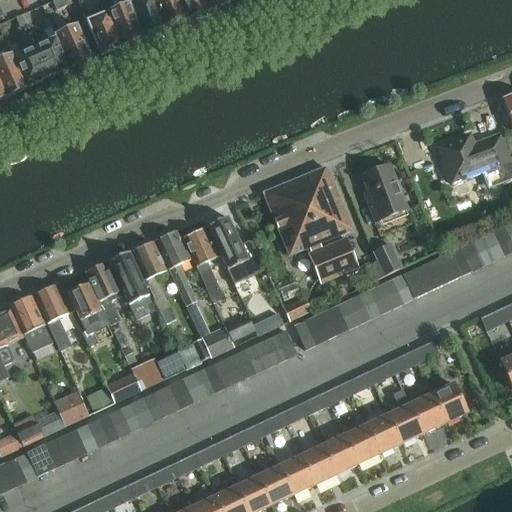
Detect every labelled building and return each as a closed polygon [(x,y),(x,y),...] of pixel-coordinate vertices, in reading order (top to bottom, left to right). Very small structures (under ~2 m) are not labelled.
[(65,0),(59,0),(53,3),(57,12),(69,7),(65,0)] [(127,0),(129,5),(144,40),(166,31),(153,0),(127,0)] [(153,0),(166,31),(188,22),(179,0),(153,0)] [(179,0),(188,22),(208,14),(202,0),(179,0)] [(202,0),(208,14),(230,4),(228,0),(202,0)] [(144,40),(129,5),(109,14),(107,14),(121,49),(144,40)] [(106,6),(83,15),(101,57),(121,49),(107,14),(109,14),(106,6)] [(25,16),(16,20),(20,30),(29,26),(25,16)] [(77,27),(55,36),(56,39),(71,71),(93,61),(78,27),(77,27)] [(52,30),(44,33),(48,42),(56,39),(55,36),(55,37),(52,30)] [(34,49),(20,55),(12,58),(27,91),(49,81),(71,71),(56,39),(48,42),(34,49)] [(16,46),(8,49),(12,56),(12,58),(20,55),(16,46)] [(8,48),(0,51),(0,84),(7,100),(27,91),(12,58),(12,56),(8,49),(8,48)] [(511,99),(502,103),(511,132),(511,99)] [(471,138),(438,150),(451,187),(484,175),(490,190),(511,181),(511,165),(503,142),(477,152),(471,138)] [(389,169),(361,179),(372,208),(369,210),(375,225),(406,214),(389,169)] [(326,170),(264,196),(264,197),(290,258),(307,251),(321,286),(359,270),(346,240),(322,251),(320,246),(352,233),(326,170)] [(228,220),(207,229),(233,287),(264,273),(250,243),(240,247),(228,220)] [(511,247),(504,230),(493,235),(504,258),(511,254),(511,247)] [(203,231),(184,239),(197,268),(195,268),(213,306),(224,301),(207,263),(216,259),(203,231)] [(176,234),(156,243),(170,272),(169,272),(187,309),(197,304),(179,267),(189,263),(176,235),(176,234)] [(493,235),(482,240),(493,264),(504,258),(493,235)] [(482,240),(471,245),(482,269),(493,264),(482,240)] [(153,245),(132,254),(166,326),(176,322),(156,278),(166,273),(153,245)] [(471,245),(460,250),(471,274),(482,269),(471,245)] [(379,264),(366,270),(372,284),(401,271),(391,248),(375,255),(379,264)] [(460,250),(449,256),(461,279),(471,274),(460,250)] [(129,256),(109,264),(128,308),(148,299),(129,256)] [(449,256),(434,263),(445,287),(460,279),(449,256)] [(434,263),(418,270),(429,294),(445,287),(434,263)] [(105,266),(85,275),(98,304),(98,303),(105,317),(110,327),(120,323),(115,313),(110,303),(120,299),(105,266)] [(418,270),(402,278),(414,301),(429,294),(418,270)] [(402,278),(391,283),(402,307),(414,301),(402,278)] [(391,283),(380,288),(392,312),(402,307),(391,283)] [(89,287),(68,298),(75,313),(81,325),(102,315),(89,287)] [(380,288),(369,293),(381,317),(392,312),(380,288)] [(55,289),(35,298),(56,345),(60,354),(72,349),(59,321),(67,317),(67,316),(55,289)] [(369,293),(359,299),(370,322),(381,317),(369,293)] [(359,299),(348,304),(359,327),(370,322),(359,299)] [(31,300),(10,309),(11,312),(24,340),(32,356),(52,347),(31,300)] [(303,300),(282,309),(289,324),(309,314),(303,300)] [(348,304),(337,309),(348,332),(359,327),(348,304)] [(511,305),(502,310),(508,323),(511,320),(511,305)] [(196,308),(188,311),(197,331),(201,340),(210,359),(211,359),(211,361),(220,357),(235,350),(234,349),(225,328),(219,331),(210,336),(209,336),(205,328),(196,308)] [(337,309),(326,314),(338,338),(348,332),(337,309)] [(502,310),(480,321),(487,333),(508,323),(502,310)] [(0,384),(10,380),(4,368),(12,364),(13,361),(8,349),(7,348),(24,340),(11,312),(0,316),(0,384)] [(326,314),(315,319),(327,343),(338,338),(326,314)] [(315,319),(305,324),(316,348),(327,343),(315,319)] [(231,325),(225,328),(234,349),(257,339),(249,320),(232,328),(231,325)] [(305,324),(294,330),(305,353),(316,348),(305,324)] [(285,334),(277,338),(288,361),(297,357),(285,334)] [(277,338),(266,343),(277,366),(288,361),(277,338)] [(201,340),(177,351),(179,355),(187,372),(202,366),(201,363),(210,359),(201,340)] [(266,343),(255,348),(267,371),(277,366),(266,343)] [(433,343),(410,354),(417,367),(439,356),(433,343)] [(255,348),(245,353),(256,376),(267,371),(255,348)] [(130,349),(122,353),(129,367),(137,364),(135,360),(135,357),(132,352),(130,350),(130,349)] [(245,353),(234,358),(245,382),(256,376),(245,353)] [(410,354),(389,364),(395,377),(417,367),(410,354)] [(179,355),(155,366),(163,384),(187,372),(179,355)] [(234,358),(223,363),(234,387),(245,382),(234,358)] [(511,358),(500,364),(511,390),(511,358)] [(134,376),(131,377),(139,395),(142,394),(163,384),(155,366),(154,364),(152,361),(131,371),(133,374),(134,376)] [(223,363),(212,369),(223,392),(234,387),(223,363)] [(389,364),(367,374),(373,387),(395,377),(389,364)] [(212,369),(201,374),(213,397),(223,392),(212,369)] [(201,374),(191,379),(202,402),(213,397),(201,374)] [(367,374),(345,385),(351,398),(373,387),(367,374)] [(131,377),(106,388),(109,392),(115,406),(139,395),(131,377)] [(191,379),(180,384),(191,407),(202,402),(191,379)] [(180,384),(169,389),(180,413),(191,407),(180,384)] [(345,385),(323,395),(330,408),(351,398),(345,385)] [(453,387),(431,397),(445,426),(467,416),(453,387)] [(105,389),(87,398),(90,402),(96,416),(113,407),(107,394),(105,389)] [(169,389),(152,397),(163,421),(180,413),(169,389)] [(77,392),(54,403),(57,411),(66,430),(89,419),(81,400),(77,392)] [(323,395),(302,405),(308,418),(330,408),(323,395)] [(152,397),(141,402),(152,426),(163,421),(152,397)] [(431,397),(409,407),(423,437),(445,426),(431,397)] [(141,402),(130,407),(141,431),(152,426),(141,402)] [(302,405),(280,416),(286,429),(308,418),(302,405)] [(130,407),(119,413),(131,436),(141,431),(130,407)] [(409,407),(387,418),(401,447),(423,437),(409,407)] [(119,413),(109,418),(120,441),(131,436),(119,413)] [(280,416),(258,426),(264,439),(286,429),(280,416)] [(109,418),(98,423),(109,446),(120,441),(109,418)] [(387,418),(366,428),(380,457),(401,447),(387,418)] [(312,422),(303,426),(313,446),(321,442),(312,422)] [(98,423),(87,428),(98,451),(109,446),(98,423)] [(36,424),(16,435),(22,448),(23,450),(44,440),(43,438),(36,424)] [(258,426),(236,436),(242,449),(264,439),(258,426)] [(87,428),(76,433),(87,457),(98,451),(87,428)] [(365,428),(344,438),(358,468),(380,457),(366,428),(365,428)] [(76,433),(65,438),(77,462),(87,457),(76,433)] [(16,435),(0,442),(0,457),(1,460),(23,450),(22,448),(16,435)] [(236,436),(215,447),(221,460),(242,449),(236,436)] [(65,438),(55,443),(66,467),(77,462),(65,438)] [(344,438),(322,449),(336,478),(358,468),(344,438)] [(55,443),(44,449),(55,472),(66,467),(55,443)] [(215,447),(193,457),(199,470),(221,460),(215,447)] [(44,449),(26,457),(37,480),(55,472),(44,449)] [(322,449),(300,459),(314,488),(336,478),(322,449)] [(26,457),(16,462),(27,485),(37,480),(26,457)] [(193,457),(171,467),(177,480),(199,470),(193,457)] [(300,459),(279,469),(293,499),(314,488),(300,459)] [(16,462),(5,467),(16,490),(27,485),(16,462)] [(5,467),(0,469),(0,485),(5,495),(16,490),(5,467)] [(171,467),(149,477),(155,491),(177,480),(171,467)] [(279,469),(257,480),(271,509),(293,499),(279,469)] [(149,477),(127,488),(134,501),(155,491),(149,477)] [(257,480),(235,490),(245,511),(264,511),(271,509),(257,480)] [(127,488),(106,498),(112,511),(134,501),(127,488)] [(245,511),(235,490),(213,500),(218,511),(245,511)] [(106,498),(84,508),(85,511),(110,511),(112,511),(106,498)] [(218,511),(213,500),(192,511),(218,511)]
